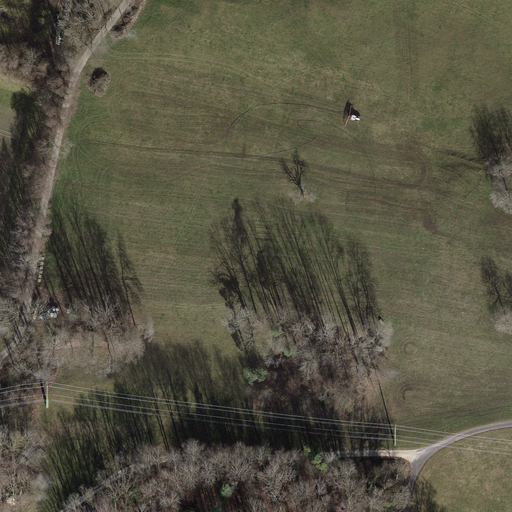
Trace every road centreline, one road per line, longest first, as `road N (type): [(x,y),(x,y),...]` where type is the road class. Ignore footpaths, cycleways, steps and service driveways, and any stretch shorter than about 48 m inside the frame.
road 1 (track): [(0,357),(22,326),(80,63),(126,0)]
road 2 (track): [(63,511),(134,462),(431,453)]
road 3 (unclassified): [(511,426),(443,441),(411,475),(407,511)]
